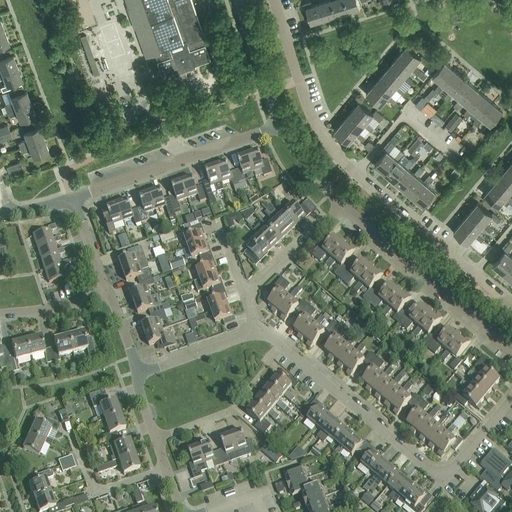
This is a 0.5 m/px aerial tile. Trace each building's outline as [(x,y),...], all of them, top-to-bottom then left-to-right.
[(126,0),(128,6),(131,5),(133,11),(129,12),(128,14),(132,23),(133,24),(136,23),(138,28),(135,29),(146,58),(157,54),(159,59),(158,59),(158,60),(157,62),(163,76),(163,77),(164,78),(165,79),(168,77),(169,77),(169,76),(169,75),(178,72),(181,79),(181,80),(182,80),(182,81),(186,79),(187,79),(187,78),(187,76),(185,71),(196,67),(195,65),(205,62),(205,63),(206,63),(207,64),(211,62),(211,61),(211,60),(211,59),(211,58),(204,42),(202,43),(200,38),(204,36),(191,0),(126,0)] [(323,19),(336,16),(331,0),(319,4),(323,19)] [(330,0),(331,0),(336,16),(348,12),(343,0),(330,0)] [(343,0),(348,12),(360,8),(357,0),(343,0)] [(323,19),(319,4),(312,6),(311,2),(303,4),(304,9),(307,8),(311,23),(323,19)] [(9,44),(4,32),(0,33),(0,53),(5,52),(2,46),(9,44)] [(80,37),(94,76),(99,74),(85,35),(80,37)] [(413,67),(414,65),(419,59),(426,65),(429,62),(422,55),(420,57),(407,45),(398,55),(413,67)] [(0,73),(18,67),(13,55),(0,60),(0,73)] [(421,71),(414,65),(413,67),(398,55),(390,65),(405,77),(406,75),(411,69),(418,75),(421,71)] [(442,84),(454,70),(444,62),(432,76),(440,82),(434,90),(438,93),(444,86),(442,84)] [(413,81),(406,75),(405,77),(390,65),(383,74),(397,86),(399,84),(403,79),(410,85),(413,81)] [(18,67),(0,73),(0,79),(3,78),(6,85),(0,87),(2,91),(21,84),(20,80),(22,79),(18,67)] [(447,101),(453,94),(452,92),(464,78),(454,70),(442,84),(444,86),(450,91),(444,98),(447,101)] [(405,90),(399,84),(397,86),(383,74),(375,84),(389,96),(390,94),(395,88),(402,94),(405,90)] [(474,86),(464,78),(452,92),(453,94),(459,99),(453,106),(457,109),(463,102),(461,101),(474,86)] [(397,100),(390,94),(389,96),(375,84),(366,93),(381,105),(387,98),(394,104),(397,100)] [(4,105),(6,112),(31,103),(26,91),(24,92),(22,86),(9,91),(11,97),(10,97),(12,102),(4,105)] [(483,94),(474,86),(461,101),(463,102),(469,107),(463,114),(467,117),(473,110),(471,109),(483,94)] [(476,125),(482,118),(481,117),(493,102),(483,94),(471,109),(473,110),(478,115),(473,122),(476,125)] [(366,123),(367,122),(372,116),(379,122),(383,116),(376,110),(374,113),(360,101),(351,111),(366,123)] [(437,109),(428,102),(421,110),(430,118),(437,109)] [(481,117),(482,118),(489,123),(483,131),(486,134),(493,126),(491,125),(503,111),(493,102),(481,117)] [(35,115),(31,103),(6,112),(8,117),(16,114),(19,121),(35,115)] [(374,127),(367,122),(366,123),(351,111),(343,121),(358,133),(359,131),(364,125),(371,131),(374,127)] [(462,118),(457,113),(446,126),(451,131),(462,118)] [(366,137),(359,131),(358,133),(343,121),(335,131),(349,143),(356,135),(362,141),(366,137)] [(0,134),(9,131),(7,125),(0,127),(0,134)] [(18,142),(19,148),(44,139),(39,127),(23,133),(25,140),(18,142)] [(9,131),(0,134),(0,141),(11,138),(9,131)] [(418,138),(408,150),(415,156),(416,154),(425,144),(420,140),(422,137),(420,135),(417,138),(418,138)] [(48,151),(44,139),(19,148),(21,152),(29,149),(32,157),(48,151)] [(396,158),(395,157),(389,152),(394,145),(391,142),(385,150),(386,151),(374,165),(384,173),(396,158)] [(406,166),(404,165),(398,160),(404,153),(400,150),(395,157),(396,158),(384,173),(394,181),(406,166)] [(247,156),(253,173),(261,170),(264,177),(272,174),(268,163),(262,165),(258,152),(247,156)] [(436,158),(440,161),(444,155),(441,152),(438,155),(436,158)] [(243,176),(253,173),(247,156),(237,159),(241,172),(236,174),(242,191),(248,189),(243,176)] [(415,174),(414,173),(408,168),(413,161),(410,158),(404,165),(406,166),(394,181),(403,189),(415,174)] [(6,167),(8,173),(22,168),(20,161),(6,167)] [(242,191),(236,174),(230,176),(226,163),(215,167),(221,184),(231,181),(236,193),(242,191)] [(511,167),(509,165),(501,175),(511,184),(511,167)] [(450,173),(456,177),(461,170),(455,166),(450,173)] [(216,204),(213,195),(224,191),(221,184),(215,167),(205,171),(209,183),(203,185),(211,206),(216,204)] [(425,183),(423,181),(418,176),(423,170),(420,167),(414,173),(415,174),(403,189),(413,197),(425,183)] [(425,183),(413,197),(423,205),(435,191),(427,184),(433,177),(429,174),(423,181),(425,183)] [(511,184),(501,175),(493,184),(507,196),(508,195),(511,190),(511,184)] [(181,182),(187,199),(197,196),(200,203),(206,201),(202,189),(196,191),(192,178),(181,182)] [(178,203),(187,199),(181,182),(171,186),(175,198),(170,200),(174,212),(180,210),(178,203)] [(511,198),(508,195),(507,196),(493,184),(485,194),(487,196),(499,207),(505,199),(511,204),(511,198)] [(174,212),(170,200),(164,202),(160,190),(149,194),(155,210),(165,207),(170,220),(176,218),(174,212)] [(145,214),(155,210),(149,194),(139,197),(143,210),(138,212),(142,223),(148,221),(145,214)] [(306,219),(316,209),(308,200),(298,210),(293,204),(285,212),(297,225),(305,218),(306,219)] [(135,226),(142,223),(138,212),(132,214),(128,201),(117,205),(123,222),(133,218),(135,226)] [(484,224),(485,222),(490,216),(498,222),(501,219),(493,212),(492,213),(478,202),(470,212),(484,224)] [(123,222),(117,205),(107,209),(107,210),(101,212),(105,223),(109,235),(116,233),(113,225),(123,222)] [(269,205),(266,208),(272,213),(275,210),(270,205),(269,205)] [(297,225),(285,212),(280,217),(275,211),(271,215),(289,233),(297,225)] [(492,228),(485,222),(484,224),(470,212),(462,221),(476,234),(477,232),(482,226),(489,232),(490,231),(492,228)] [(233,227),(231,222),(236,221),(238,224),(243,220),(237,214),(224,219),(228,229),(233,227)] [(280,241),(289,233),(271,215),(268,218),(273,223),(268,228),(280,241)] [(484,238),(477,232),(476,234),(462,221),(453,231),(468,243),(474,236),(488,248),(490,245),(483,239),(484,238)] [(53,242),(53,240),(50,232),(56,230),(54,226),(47,228),(48,230),(32,235),(36,247),(53,242)] [(188,249),(205,243),(201,232),(203,232),(201,226),(184,232),(186,238),(184,238),(188,249)] [(280,241),(268,228),(262,233),(257,228),(254,231),(259,237),(271,250),(280,241)] [(260,263),(265,258),(264,257),(271,250),(259,237),(247,248),(248,249),(243,253),(256,267),(260,262),(260,263)] [(57,254),(56,251),(54,244),(60,242),(58,238),(53,240),(53,242),(36,247),(40,259),(57,254)] [(332,259),(343,246),(346,243),(344,241),(343,242),(341,240),(339,242),(334,238),(323,250),(319,246),(311,255),(320,263),(326,255),(332,259)] [(511,262),(511,256),(507,252),(511,246),(511,244),(509,242),(503,250),(505,251),(493,265),(503,273),(511,262)] [(201,262),(212,258),(210,252),(209,253),(205,243),(188,249),(192,259),(199,257),(201,262)] [(339,279),(347,270),(342,266),(353,254),(355,251),(353,249),(352,250),(350,248),(349,250),(343,246),(332,259),(325,267),(329,270),(336,263),(341,267),(335,275),(339,279)] [(123,272),(140,266),(137,258),(144,256),(141,247),(129,251),(131,257),(119,261),(123,272)] [(61,266),(60,263),(58,256),(64,254),(62,249),(56,251),(57,254),(40,259),(44,271),(61,266)] [(200,280),(217,275),(213,265),(215,264),(212,258),(201,262),(203,268),(196,270),(199,280),(200,280)] [(66,262),(68,266),(73,265),(77,277),(81,276),(75,259),(66,262)] [(185,266),(182,259),(169,263),(171,271),(185,266)] [(61,266),(44,271),(49,284),(65,278),(62,268),(68,266),(66,262),(66,261),(60,263),(61,266)] [(360,283),(372,270),(374,267),(372,265),(371,266),(369,264),(368,266),(362,262),(351,274),(347,270),(339,279),(348,286),(355,279),(360,283)] [(511,262),(503,273),(511,280),(511,262)] [(141,283),(152,279),(149,269),(142,272),(140,266),(123,272),(126,282),(139,278),(141,283)] [(179,270),(171,272),(173,279),(181,276),(179,270)] [(367,303),(375,294),(371,290),(381,278),(381,277),(383,274),(381,273),(380,274),(378,272),(377,274),(372,270),(360,283),(353,291),(357,294),(364,286),(369,291),(363,299),(367,303)] [(213,294),(224,290),(222,284),(220,285),(217,275),(200,280),(199,280),(194,282),(198,293),(211,289),(213,294)] [(151,298),(151,297),(147,288),(160,283),(158,278),(153,280),(152,279),(141,283),(143,289),(130,294),(134,304),(151,298)] [(278,312),(289,298),(283,294),(290,286),(281,279),(273,288),(278,292),(268,304),(273,309),(272,311),(274,313),(273,313),(275,315),(278,312)] [(388,307),(400,293),(402,291),(400,289),(400,290),(397,288),(396,290),(390,285),(380,298),(375,294),(367,303),(376,310),(383,302),(388,307)] [(228,307),(225,297),(226,296),(224,290),(213,294),(208,296),(210,302),(208,303),(211,313),(228,307)] [(299,314),(307,305),(302,301),(298,306),(293,301),(299,294),(295,290),(289,298),(278,312),(283,316),(281,319),(283,320),(282,321),(284,323),(287,320),(295,310),(299,314)] [(398,324),(406,315),(401,311),(409,301),(411,298),(409,297),(407,296),(405,298),(400,293),(388,307),(381,315),(385,318),(392,310),(397,315),(393,320),(398,324)] [(152,316),(164,312),(164,311),(158,295),(151,297),(151,298),(134,304),(138,314),(150,310),(152,316)] [(197,308),(195,301),(184,305),(187,312),(197,308)] [(303,339),(315,325),(309,320),(316,312),(307,305),(299,314),(304,318),(294,331),(299,335),(298,337),(300,339),(299,340),(301,341),(303,339)] [(419,328),(430,314),(433,311),(431,310),(430,311),(428,309),(426,311),(421,306),(410,318),(406,315),(398,324),(407,331),(413,323),(419,328)] [(145,336),(162,330),(160,323),(173,318),(170,309),(174,308),(174,307),(164,311),(164,312),(152,316),(154,321),(142,326),(145,336)] [(228,307),(211,313),(215,323),(222,321),(224,326),(236,322),(234,316),(232,317),(228,307)] [(426,348),(434,339),(429,335),(440,322),(439,322),(442,319),(440,318),(439,318),(437,317),(435,319),(430,314),(419,328),(412,336),(416,339),(422,331),(428,336),(421,344),(426,348)] [(315,325),(303,339),(309,343),(307,345),(309,347),(308,348),(310,349),(313,346),(324,333),(319,328),(325,320),(321,317),(315,325)] [(330,335),(338,326),(333,322),(325,331),(330,335)] [(334,359),(345,345),(340,341),(347,333),(338,326),(330,335),(335,339),(324,351),(330,356),(328,358),(330,360),(332,362),(334,359)] [(176,346),(172,335),(165,338),(162,330),(145,336),(149,347),(156,344),(158,352),(176,346)] [(447,352),(458,338),(461,335),(459,334),(458,334),(456,333),(454,335),(449,330),(439,342),(434,339),(426,348),(435,355),(442,347),(447,352)] [(68,337),(72,353),(86,349),(88,355),(95,354),(91,338),(85,340),(83,333),(68,337)] [(47,364),(53,362),(49,349),(43,351),(40,337),(25,341),(30,357),(44,354),(47,364)] [(55,347),(49,349),(53,362),(59,361),(58,357),(72,353),(68,337),(53,340),(55,347)] [(343,367),(355,353),(349,349),(356,341),(352,338),(345,345),(334,359),(339,364),(338,366),(340,367),(339,368),(341,370),(343,367)] [(458,338),(447,352),(440,359),(444,363),(451,355),(456,360),(449,367),(454,371),(462,362),(457,358),(468,346),(470,343),(468,341),(467,342),(465,340),(464,343),(458,338)] [(16,361),(30,357),(25,341),(11,344),(13,352),(7,353),(10,367),(11,373),(18,371),(16,361)] [(353,375),(363,362),(368,366),(375,357),(371,353),(364,361),(359,356),(365,349),(361,345),(355,353),(343,367),(349,371),(347,373),(349,375),(348,376),(350,378),(353,375)] [(0,346),(0,365),(1,369),(10,367),(7,353),(5,346),(0,346)] [(372,391),(383,377),(378,372),(384,364),(375,357),(368,366),(372,370),(362,383),(368,387),(366,389),(368,391),(367,392),(369,393),(372,391)] [(478,379),(492,391),(494,393),(496,391),(495,390),(497,388),(495,387),(500,381),(487,371),(491,366),(482,358),(475,367),(482,374),(478,379)] [(381,398),(392,384),(387,380),(393,372),(389,369),(383,377),(372,391),(377,395),(375,397),(377,399),(376,399),(378,401),(381,398)] [(390,406),(401,392),(396,388),(406,375),(402,372),(392,384),(381,398),(386,403),(384,405),(386,406),(386,407),(388,409),(390,406)] [(492,391),(478,379),(470,372),(467,376),(475,383),(470,388),(484,400),(487,402),(488,400),(489,398),(487,396),(492,391)] [(270,385),(283,397),(291,403),(295,399),(287,393),(291,387),(295,390),(299,385),(289,377),(286,382),(278,375),(278,376),(275,373),(273,375),(274,376),(272,378),(274,380),(270,385)] [(283,397),(270,385),(267,382),(265,384),(266,385),(264,387),(266,389),(262,394),(276,406),(283,412),(287,408),(279,402),(283,397)] [(484,400),(470,388),(463,382),(459,386),(467,392),(463,397),(459,395),(455,400),(464,407),(468,403),(476,409),(479,411),(481,409),(480,409),(482,407),(480,405),(484,400)] [(412,408),(420,399),(415,395),(411,400),(405,395),(412,387),(408,384),(401,392),(390,406),(395,410),(394,412),(396,414),(395,415),(397,416),(399,414),(400,414),(407,404),(412,408)] [(104,421),(120,415),(115,401),(108,403),(104,390),(88,396),(93,409),(99,407),(102,416),(96,418),(98,423),(104,421)] [(276,406),(262,394),(259,392),(258,394),(257,396),(259,398),(254,403),(268,415),(276,421),(279,418),(271,411),(276,406)] [(416,432),(427,419),(422,414),(429,406),(420,399),(412,408),(417,412),(406,424),(412,429),(410,431),(412,433),(412,434),(414,435),(416,432)] [(268,415),(254,403),(251,401),(250,403),(251,403),(249,405),(251,407),(246,413),(259,423),(255,428),(264,435),(271,427),(264,420),(268,415)] [(316,427),(327,413),(319,406),(320,405),(315,401),(306,412),(311,416),(307,420),(316,427)] [(425,440),(437,426),(431,422),(442,409),(438,406),(427,419),(416,432),(421,437),(419,439),(421,440),(421,441),(423,443),(425,440)] [(69,422),(64,411),(57,413),(62,425),(69,422)] [(320,441),(336,421),(327,413),(316,427),(321,432),(316,438),(320,441)] [(434,448),(446,434),(440,429),(450,418),(446,414),(437,426),(425,440),(430,444),(429,446),(431,448),(430,449),(432,451),(434,448)] [(463,414),(459,418),(464,422),(468,418),(463,414)] [(105,443),(118,438),(116,432),(125,429),(120,415),(104,421),(109,434),(103,437),(105,443)] [(29,436),(45,443),(50,445),(52,441),(49,440),(54,431),(56,432),(59,425),(47,420),(44,426),(35,422),(29,436)] [(334,442),(346,429),(336,421),(320,441),(324,444),(328,438),(334,442)] [(446,434),(434,448),(440,452),(438,454),(440,456),(439,457),(441,458),(444,455),(444,456),(450,448),(455,452),(463,443),(458,439),(455,442),(450,437),(456,429),(452,426),(446,434)] [(339,456),(343,450),(355,436),(346,429),(334,442),(340,447),(335,453),(339,456)] [(246,444),(241,432),(231,436),(237,452),(240,459),(255,454),(251,442),(246,444)] [(39,457),(45,443),(29,436),(23,450),(39,457)] [(240,459),(237,452),(231,436),(220,439),(225,452),(219,454),(223,465),(240,459)] [(355,453),(360,457),(369,446),(364,442),(363,443),(355,436),(343,450),(352,457),(355,453)] [(112,463),(134,455),(129,441),(120,444),(118,438),(105,443),(107,449),(109,449),(112,458),(111,459),(112,463)] [(212,462),(215,469),(223,465),(219,454),(213,456),(209,443),(199,447),(205,465),(212,462)] [(267,444),(261,451),(276,465),(283,458),(267,444)] [(369,446),(360,457),(365,461),(361,465),(369,472),(381,458),(373,451),(374,450),(369,446)] [(193,464),(189,465),(194,480),(202,477),(201,473),(207,471),(205,465),(199,447),(188,451),(193,464)] [(322,454),(314,448),(311,453),(319,459),(322,454)] [(511,466),(494,451),(481,466),(487,471),(480,478),(498,493),(502,488),(508,492),(511,488),(511,489),(511,475),(511,476),(507,472),(511,466)] [(134,455),(112,463),(96,468),(98,474),(120,466),(123,474),(139,468),(134,455)] [(60,467),(73,463),(71,456),(58,461),(60,467)] [(370,483),(374,486),(390,466),(381,458),(369,472),(375,477),(370,483)] [(73,463),(60,467),(62,473),(75,468),(73,463)] [(388,487),(399,474),(390,466),(374,486),(377,489),(382,483),(388,487)] [(329,511),(320,486),(311,490),(303,468),(284,475),(287,482),(285,482),(289,491),(290,490),(292,497),(302,494),(304,500),(302,500),(306,509),(307,509),(308,511),(329,511)] [(29,485),(34,499),(51,493),(46,480),(51,479),(52,478),(53,476),(52,472),(49,473),(49,471),(35,476),(37,482),(29,485)] [(392,501),(409,481),(399,474),(388,487),(394,492),(389,498),(392,501)] [(369,491),(374,486),(369,481),(363,489),(368,493),(369,491)] [(403,506),(404,505),(418,489),(409,481),(392,501),(396,504),(398,501),(403,506)] [(202,493),(214,489),(211,483),(200,487),(202,493)] [(282,483),(274,485),(278,495),(285,492),(282,483)] [(499,511),(505,505),(497,498),(485,488),(484,490),(480,487),(469,500),(473,503),(471,505),(478,511),(499,511)] [(418,489),(404,505),(412,511),(422,511),(424,510),(423,509),(432,498),(427,494),(426,496),(418,489)] [(132,492),(136,504),(142,502),(138,490),(132,492)] [(51,493),(34,499),(38,511),(43,511),(48,510),(49,511),(62,511),(74,508),(71,500),(62,503),(63,504),(56,507),(51,493)] [(366,494),(361,500),(369,506),(374,500),(366,494)] [(85,495),(71,500),(74,507),(88,502),(85,495)] [(378,511),(382,508),(375,502),(370,508),(375,511),(378,511)]
